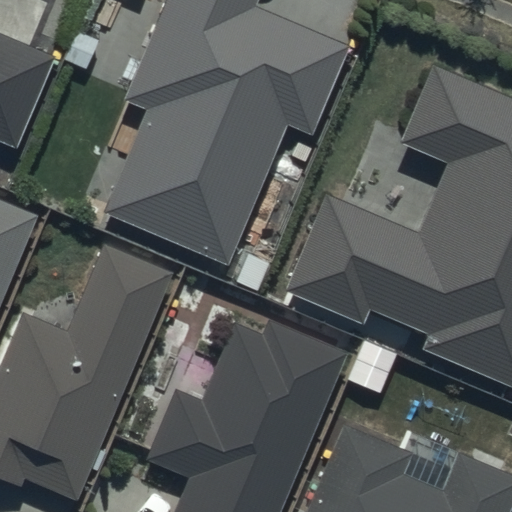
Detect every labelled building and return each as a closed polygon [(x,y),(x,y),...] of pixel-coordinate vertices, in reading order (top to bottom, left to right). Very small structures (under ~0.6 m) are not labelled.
[(0,0),(0,132),(10,136),(49,43),(0,22),(0,0)] [(154,0),(118,87),(141,96),(98,200),(223,252),(281,112),(308,124),(346,34),(264,0),(154,0)] [(511,89),(426,54),(394,130),(441,149),(410,223),(322,187),(283,280),(355,309),(360,296),(424,323),(417,340),(511,379),(511,89)] [(0,276),(32,202),(0,188),(0,276)] [(62,318),(18,300),(0,344),(0,464),(16,471),(18,465),(70,487),(164,258),(98,231),(62,318)] [(198,387),(170,376),(142,447),(184,464),(165,511),(268,511),(342,341),(265,308),(259,321),(231,309),(198,387)] [(405,442),(336,414),(296,511),(505,511),(509,503),(503,501),(511,478),(511,466),(450,442),(437,475),(398,459),(405,442)]
